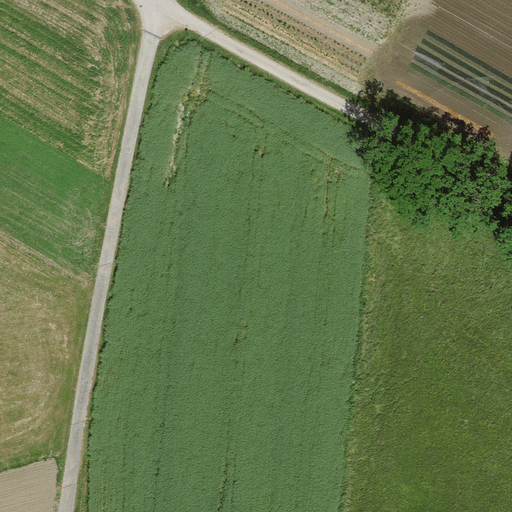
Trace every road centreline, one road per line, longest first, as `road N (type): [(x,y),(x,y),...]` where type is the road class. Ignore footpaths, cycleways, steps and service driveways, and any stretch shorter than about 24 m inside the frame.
road 1 (track): [(66,511),(128,146),(162,4)]
road 2 (track): [(511,182),(384,128),(162,4)]
